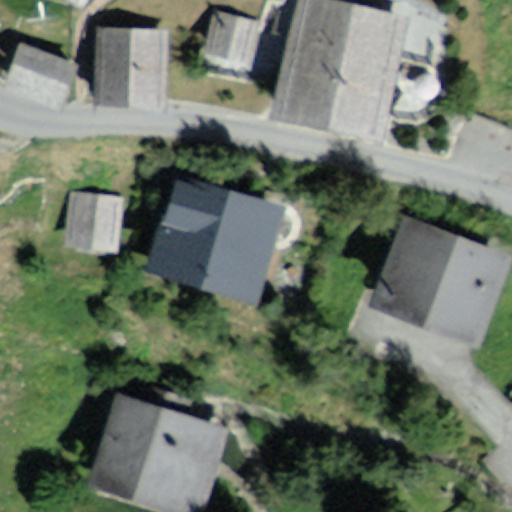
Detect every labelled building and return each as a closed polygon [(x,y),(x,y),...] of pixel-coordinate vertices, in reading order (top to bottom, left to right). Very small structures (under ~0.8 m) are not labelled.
[(427,11),(374,0),(310,0),(287,114),(401,137),(427,11)] [(182,27),(112,25),(110,102),(180,104),(182,27)] [(75,55),(42,43),(30,74),(62,87),(75,55)] [(301,204),(184,174),(159,270),(276,300),(301,204)] [(139,194),(84,188),(78,243),(133,249),(139,194)] [(511,297),(511,248),(415,213),(384,297),(497,338),(511,297)] [(215,511),(236,433),(126,404),(104,486),(202,511),(215,511)]
